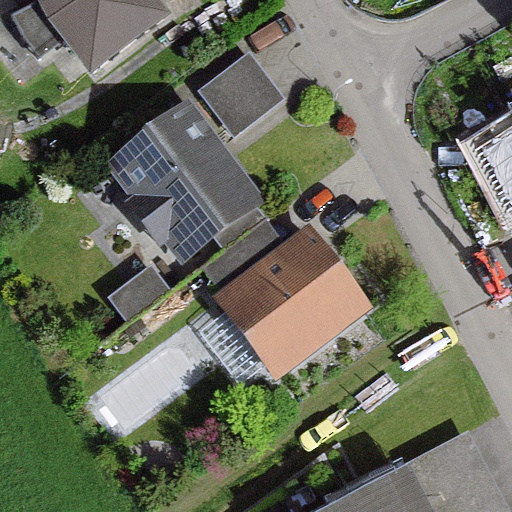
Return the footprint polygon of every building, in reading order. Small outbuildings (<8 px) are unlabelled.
[(40,0),(41,2),(29,9),(39,30),(54,48),(66,41),(88,70),(153,20),(138,0),(40,0)] [(274,94),(248,61),(203,96),(228,129),(274,94)] [(219,167),(180,115),(112,167),(142,206),(131,214),(151,240),(161,232),(182,259),(250,208),(219,167)] [(511,133),(487,147),(511,194),(511,133)] [(237,294),(218,307),(270,376),(358,309),(329,271),(306,241),(237,294)] [(423,511),(492,511),(459,449),(406,477),(423,511)] [(406,511),(392,484),(339,511),(406,511)]
